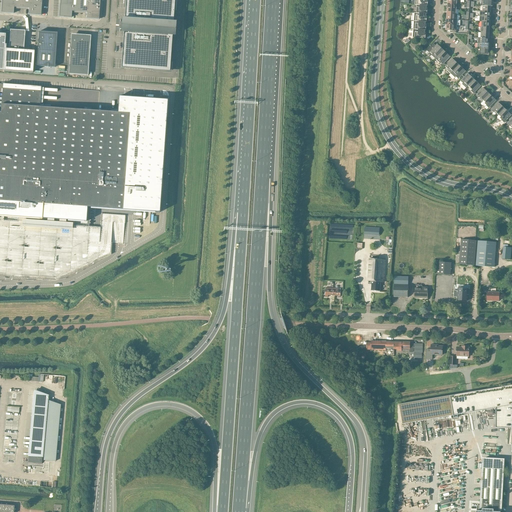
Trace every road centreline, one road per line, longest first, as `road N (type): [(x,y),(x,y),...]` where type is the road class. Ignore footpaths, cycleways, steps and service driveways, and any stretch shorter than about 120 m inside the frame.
road 1 (motorway): [(361,511),(361,429),(285,349),(274,325),(262,178)]
road 2 (motorway): [(242,212),(217,326),(111,426),(98,511)]
road 3 (motorway): [(238,507),(262,178)]
road 4 (motorway): [(242,212),(222,511)]
road 5 (secondary): [(511,197),(427,176),(391,143),(374,90),(381,0)]
road 6 (motorway): [(107,511),(119,430),(160,403),(188,409),(211,434),(218,511)]
road 7 (motorway): [(238,507),(263,425),(295,402),(317,403),(347,431),(349,511)]
road 8 (motorway): [(254,0),(242,212)]
road 9 (motorway): [(262,178),(273,0)]
road 10 (track): [(391,143),(372,152),(364,140),(370,0)]
road 11 (unclassified): [(511,336),(368,326)]
road 12 (residential): [(368,315),(494,320)]
